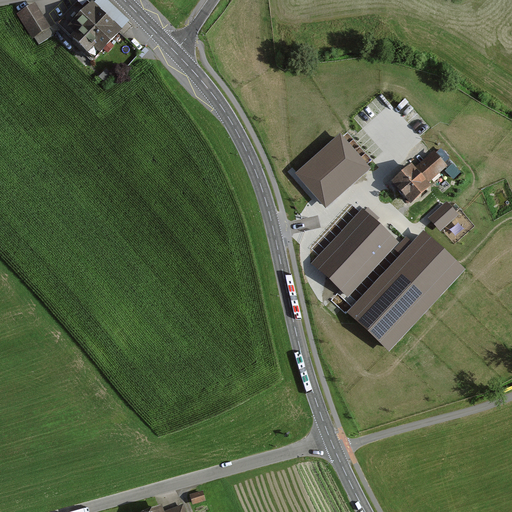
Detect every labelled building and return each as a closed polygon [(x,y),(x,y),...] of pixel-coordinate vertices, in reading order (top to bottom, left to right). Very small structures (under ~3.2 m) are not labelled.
[(123,31),(92,2),(69,27),(99,56),(123,31)] [(35,3),(17,14),(33,39),(50,27),(35,3)] [(51,29),(36,40),(40,45),(55,35),(51,29)] [(138,54),(142,58),(149,51),(145,48),(138,54)] [(417,145),(434,131),(424,118),(407,132),(417,145)] [(341,136),(298,173),(325,204),(368,167),(341,136)] [(413,162),(393,180),(412,202),(433,184),(430,181),(449,165),(436,150),(417,167),(413,162)] [(457,214),(447,203),(430,218),(440,229),(457,214)] [(396,242),(364,212),(315,263),(348,294),(396,242)] [(463,269),(424,233),(350,313),(389,349),(463,269)] [(205,501),(203,490),(190,493),(192,503),(205,501)]
